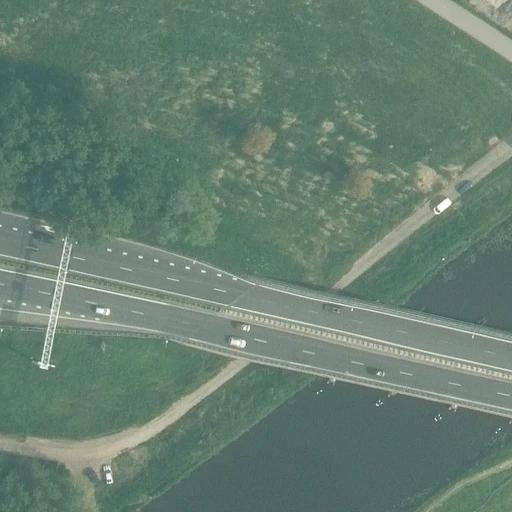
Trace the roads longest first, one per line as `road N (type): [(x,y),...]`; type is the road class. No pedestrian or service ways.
road 1 (motorway): [(511,359),(0,244)]
road 2 (motorway): [(0,286),(511,399)]
